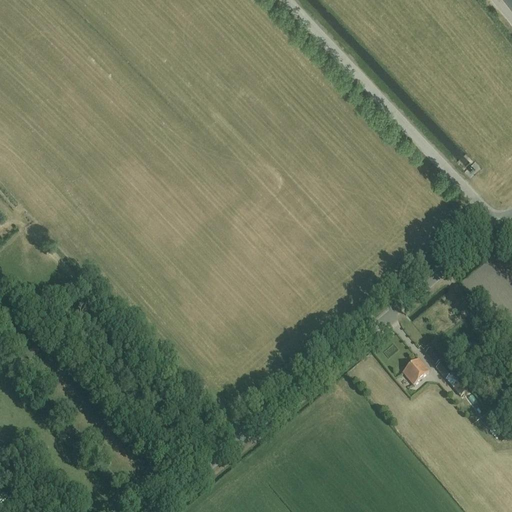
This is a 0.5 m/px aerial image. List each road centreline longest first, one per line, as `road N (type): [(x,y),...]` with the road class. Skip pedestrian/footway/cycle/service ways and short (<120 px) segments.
road 1 (unclassified): [(152,511),(497,224)]
road 2 (unclassified): [(497,224),(286,0)]
